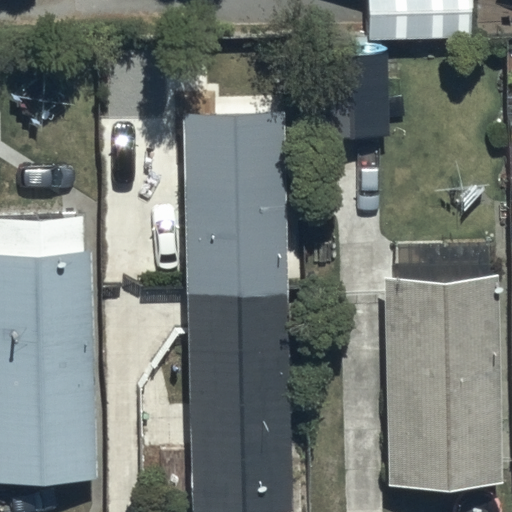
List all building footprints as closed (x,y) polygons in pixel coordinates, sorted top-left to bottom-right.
[(454,0),(352,0),(353,36),(455,35),(454,0)] [(93,42),(91,122),(138,123),(139,80),(164,80),(165,44),(93,42)] [(294,50),(295,135),(378,134),(377,49),(294,50)] [(264,104),(163,107),(167,230),(138,231),(139,265),(164,264),(171,511),(275,508),(264,104)] [(0,475),(78,475),(76,213),(0,213),(0,475)] [(372,279),(370,481),(485,481),(486,270),(469,269),(469,240),(382,239),(382,279),(372,279)]
